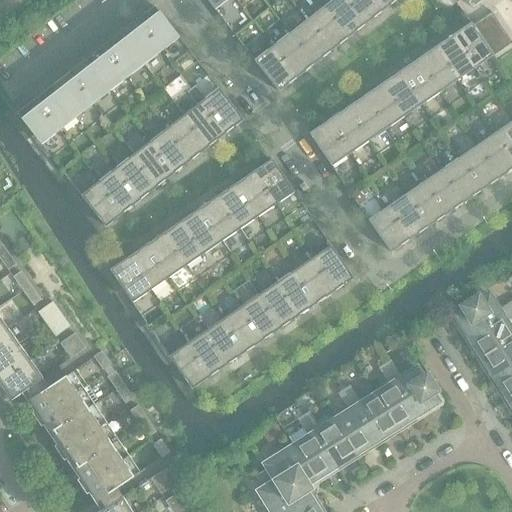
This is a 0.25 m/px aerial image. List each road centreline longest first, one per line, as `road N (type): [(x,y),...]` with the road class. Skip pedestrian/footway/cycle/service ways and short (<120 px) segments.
road 1 (residential): [(179,0),(380,273),(511,185)]
road 2 (residential): [(390,511),(392,492),(489,434)]
